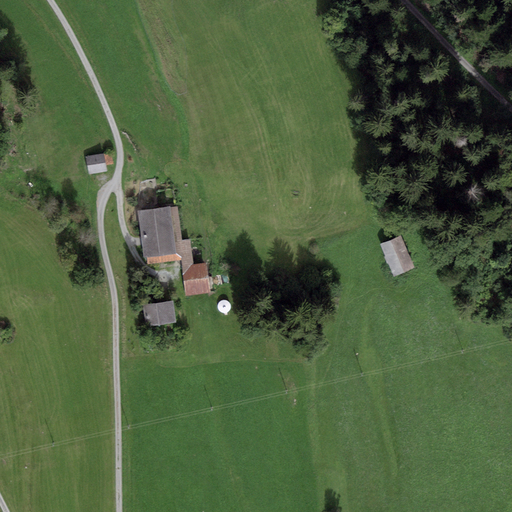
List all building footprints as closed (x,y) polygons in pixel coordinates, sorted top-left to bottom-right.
[(104,153),(85,157),(89,175),(107,171),(106,166),(114,164),(112,154),(104,154),(104,153)] [(170,206),(137,210),(143,258),(146,257),(147,264),(181,260),(184,259),(182,240),(177,207),(170,208),(170,206)] [(401,235),(380,244),(393,277),(415,268),(401,235)] [(184,259),(181,260),(186,296),(210,293),(206,262),(194,264),(191,239),(182,240),(184,259)] [(173,301),(143,305),(146,326),(176,322),(173,301)]
